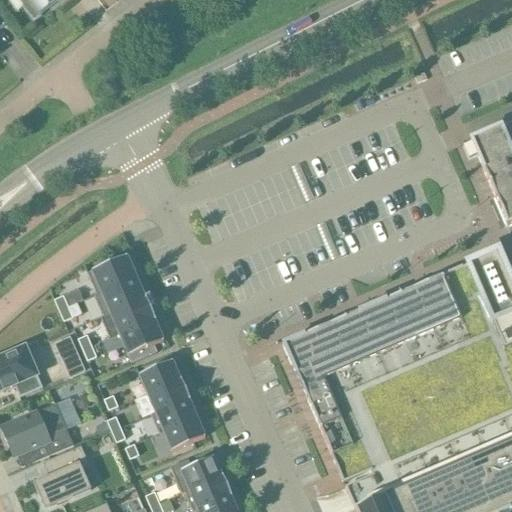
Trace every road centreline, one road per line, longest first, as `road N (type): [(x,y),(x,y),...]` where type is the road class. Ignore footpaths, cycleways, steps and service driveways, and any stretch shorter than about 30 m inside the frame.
road 1 (residential): [(158,198),(295,511)]
road 2 (tertiary): [(121,124),(368,0)]
road 3 (residential): [(0,310),(125,214),(158,198)]
road 4 (residential): [(0,121),(152,0)]
road 5 (tertiary): [(0,202),(121,124)]
